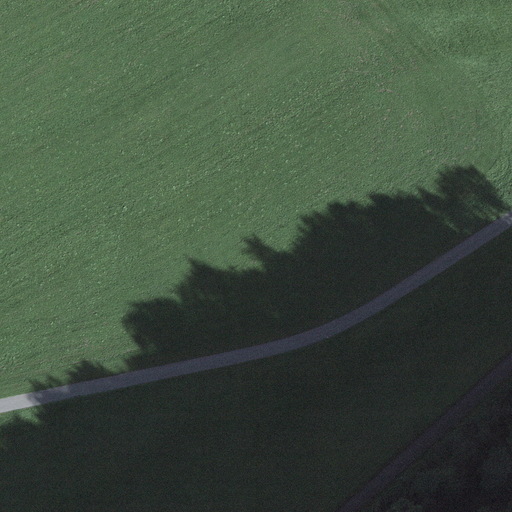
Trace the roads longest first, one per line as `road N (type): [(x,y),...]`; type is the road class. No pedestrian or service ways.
road 1 (unclassified): [(0,405),(264,350),(330,328),(511,216)]
road 2 (unclassified): [(511,360),(345,511)]
